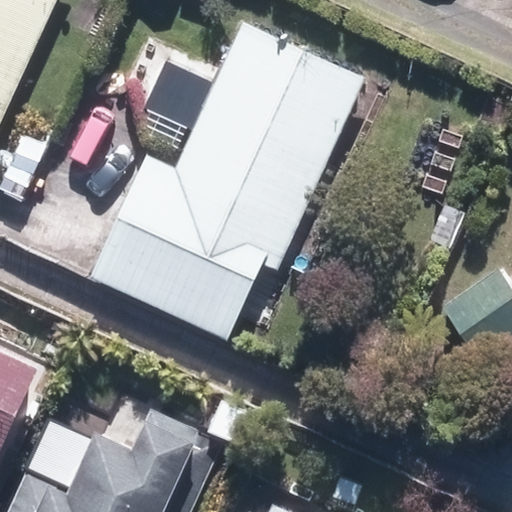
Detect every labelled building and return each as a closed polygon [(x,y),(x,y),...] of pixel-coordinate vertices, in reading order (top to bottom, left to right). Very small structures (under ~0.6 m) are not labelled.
[(75,0),(0,0),(0,145),(10,150),(75,0)] [(270,336),(390,85),(225,8),(106,259),(270,336)] [(511,281),(501,265),(440,304),(475,358),(511,334),(511,281)] [(0,466),(45,363),(0,343),(0,466)] [(70,481),(32,462),(6,511),(194,511),(230,443),(152,404),(136,436),(101,419),(70,481)] [(279,511),(252,500),(246,511),(279,511)]
